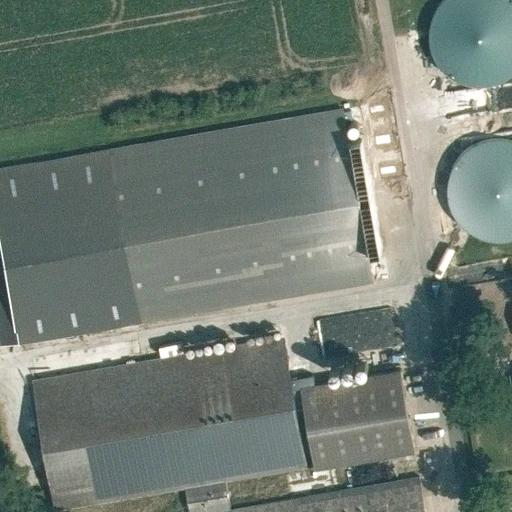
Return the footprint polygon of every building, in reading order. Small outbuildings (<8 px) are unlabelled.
[(511,33),(510,33),(511,24),(511,4),(497,0),(496,0),(434,0),(417,66),(508,90),(511,75),(511,33)] [(0,252),(0,344),(372,279),(362,223),(379,220),(366,150),(350,153),(343,109),(116,149),(0,169),(0,247),(1,252),(0,252)] [(511,230),(511,131),(511,129),(435,160),(470,247),(511,230)] [(231,509),(226,479),(303,466),(281,336),(36,379),(59,509),(185,486),(189,511),(425,511),(419,476),(231,509)] [(315,466),(415,449),(401,369),(301,386),(315,466)]
